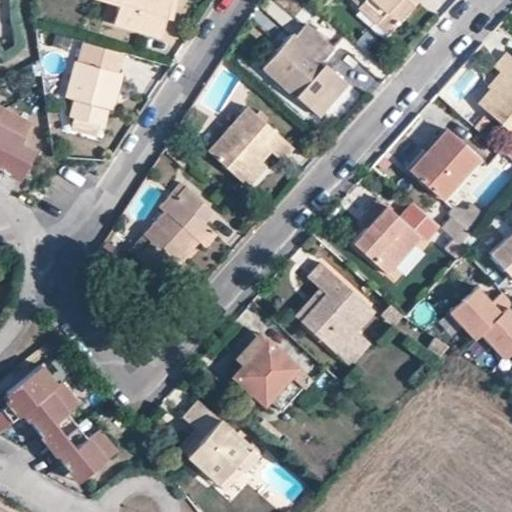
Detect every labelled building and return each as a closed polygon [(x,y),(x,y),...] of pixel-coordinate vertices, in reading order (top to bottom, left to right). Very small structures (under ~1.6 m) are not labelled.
[(102,0),(88,0),(86,13),(111,21),(117,4),(102,0)] [(102,0),(117,4),(111,21),(158,35),(164,18),(170,19),(175,0),(102,0)] [(362,0),(358,6),(376,22),(385,10),(397,20),(411,3),(407,0),(362,0)] [(385,10),(376,22),(387,31),(397,20),(385,10)] [(289,34),(263,66),(260,67),(311,109),(338,75),(320,61),(331,47),(303,24),(293,36),(289,34)] [(73,99),(68,115),(74,116),(97,123),(100,124),(105,108),(109,109),(119,73),(115,71),(121,51),(83,41),(78,61),(74,60),(64,97),(73,99)] [(489,90),(478,104),(511,133),(511,57),(506,52),(493,66),(497,69),(503,73),(489,90)] [(497,69),(484,85),(489,90),(503,73),(497,69)] [(338,75),(311,109),(319,116),(346,83),(338,75)] [(30,121),(0,106),(0,171),(5,173),(7,168),(19,175),(32,149),(19,143),(30,121)] [(246,107),(208,150),(241,180),(259,160),(268,149),(280,159),(291,147),(246,107)] [(74,116),(71,126),(94,132),(97,123),(74,116)] [(445,128),(409,170),(440,198),(477,156),(445,128)] [(259,160),(241,180),(248,186),(265,166),(259,160)] [(17,179),(19,175),(7,168),(5,173),(17,179)] [(148,237),(134,255),(168,284),(182,267),(178,263),(172,258),(177,251),(184,257),(198,241),(193,236),(203,223),(214,211),(184,186),(174,197),(169,192),(157,206),(161,210),(142,232),(148,237)] [(437,224),(410,200),(395,217),(374,196),(363,209),(373,219),(352,242),(384,271),(417,237),(421,241),(437,224)] [(460,217),(453,225),(462,233),(469,224),(460,217)] [(511,222),(510,224),(511,227),(486,251),(511,278),(511,279),(511,278),(511,222)] [(203,223),(193,236),(198,241),(204,246),(214,233),(203,223)] [(142,232),(128,249),(134,255),(148,237),(142,232)] [(446,245),(457,255),(464,248),(452,238),(446,245)] [(177,251),(172,258),(178,263),(184,257),(177,251)] [(372,310),(319,263),(306,278),(316,286),(321,291),(297,318),(334,352),(355,328),(372,310)] [(511,323),(510,322),(511,319),(511,313),(505,306),(509,302),(499,291),(488,300),(483,305),(480,301),(485,297),(473,284),(446,310),(470,337),(477,331),(500,357),(511,345),(511,323)] [(291,313),(297,318),(321,291),(316,286),(291,313)] [(355,328),(334,352),(348,364),(369,341),(355,328)] [(258,333),(236,356),(243,363),(264,338),(258,333)] [(243,363),(233,375),(264,403),(268,399),(274,391),(296,365),(282,353),(264,338),(243,363)] [(274,391),(268,399),(280,409),(308,375),(296,365),(274,391)] [(0,410),(0,429),(18,416),(23,411),(32,424),(27,428),(30,432),(34,437),(39,433),(48,445),(59,458),(54,461),(57,466),(61,472),(67,468),(76,479),(111,452),(94,432),(83,440),(64,414),(74,405),(56,383),(51,386),(38,367),(2,396),(5,401),(0,406),(2,409),(0,410)] [(204,435),(188,454),(216,479),(232,460),(242,469),(257,452),(197,400),(182,416),(194,427),(204,435)] [(18,416),(27,428),(32,424),(23,411),(18,416)] [(194,427),(178,445),(188,454),(204,435),(194,427)] [(54,461),(59,458),(48,445),(39,433),(34,437),(54,461)] [(232,460),(216,479),(225,488),(242,469),(232,460)] [(70,483),(76,479),(67,468),(61,472),(70,483)]
